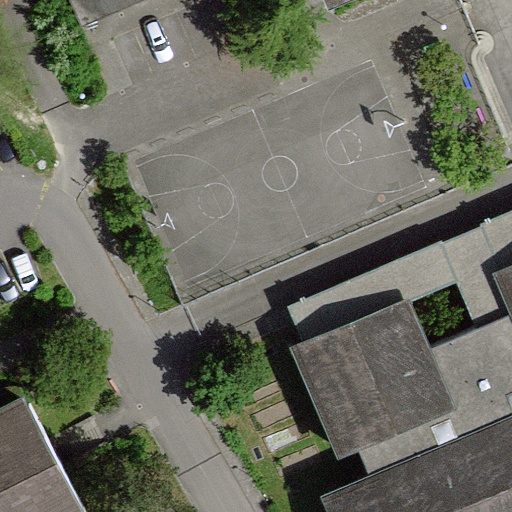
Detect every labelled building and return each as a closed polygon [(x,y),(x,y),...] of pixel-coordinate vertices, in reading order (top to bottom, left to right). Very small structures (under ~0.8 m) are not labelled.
[(504,265),(511,261),(511,207),(484,220),(504,265)] [(459,275),(478,319),(511,304),(511,284),(504,265),(484,220),(443,237),(459,275)] [(443,237),(291,302),(307,339),(412,295),(459,275),(443,237)] [(431,339),(412,295),(307,339),(351,447),(360,443),(457,402),(431,339)] [(457,402),(360,443),(371,468),(511,407),(511,304),(478,319),(431,339),(457,402)] [(0,511),(93,511),(36,402),(0,420),(0,511)] [(511,511),(511,407),(371,468),(327,487),(338,511),(511,511)]
